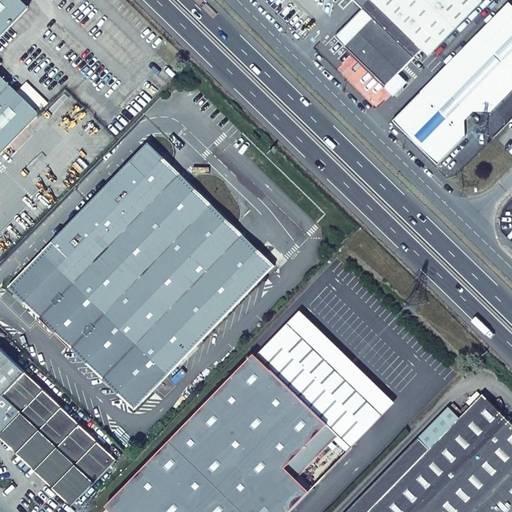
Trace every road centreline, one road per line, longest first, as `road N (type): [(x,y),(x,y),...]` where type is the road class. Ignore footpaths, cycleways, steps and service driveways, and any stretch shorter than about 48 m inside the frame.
road 1 (motorway): [(154,0),(511,347)]
road 2 (motorway): [(511,311),(191,0)]
road 3 (residential): [(236,0),(511,266)]
road 4 (unknown): [(37,36),(120,111),(139,106),(164,66),(100,0)]
road 5 (unknown): [(338,511),(459,392),(482,385),(511,401)]
